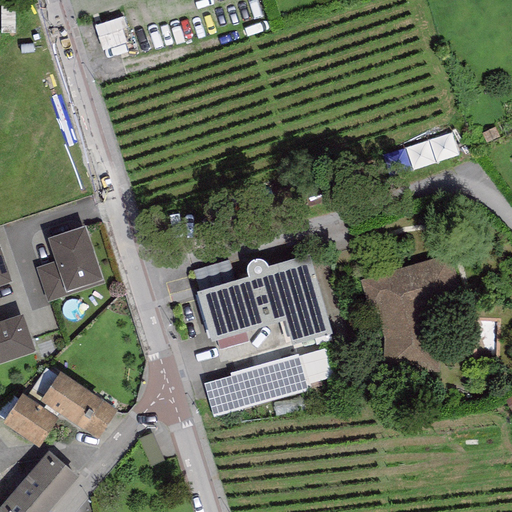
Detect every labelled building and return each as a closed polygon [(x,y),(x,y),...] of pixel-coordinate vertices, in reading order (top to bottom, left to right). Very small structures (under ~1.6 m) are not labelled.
[(99,23),(107,47),(132,39),(124,15),(99,23)] [(457,132),(410,145),(416,167),(463,154),(457,132)] [(36,269),(47,304),(104,285),(85,229),(48,242),(54,264),(36,269)] [(0,249),(0,289),(11,286),(0,249)] [(450,257),(361,282),(368,305),(374,302),(385,340),(381,373),(438,374),(444,301),(461,294),(450,257)] [(309,259),(247,277),(249,280),(195,296),(209,345),(284,324),(291,349),(332,337),(309,259)] [(2,325),(0,325),(0,367),(36,355),(23,318),(2,325)] [(215,411),(338,382),(330,347),(207,376),(215,411)] [(117,412),(59,376),(40,404),(84,434),(84,432),(97,441),(117,412)] [(59,420),(21,398),(2,431),(40,454),(59,420)] [(51,511),(78,480),(47,455),(0,511),(51,511)]
